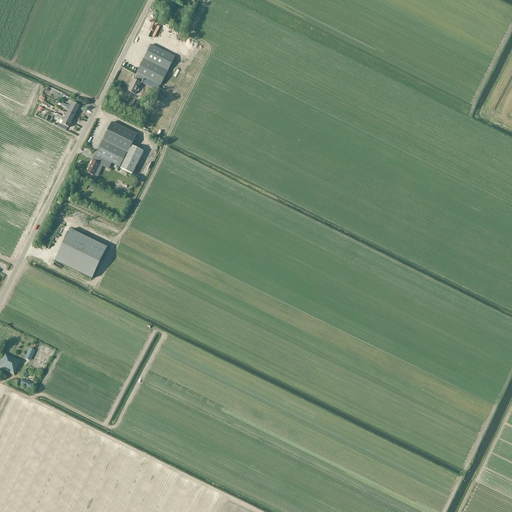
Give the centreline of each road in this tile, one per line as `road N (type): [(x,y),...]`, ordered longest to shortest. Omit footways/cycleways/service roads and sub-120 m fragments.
road 1 (track): [(207,0),(147,125),(165,137),(164,148),(93,281),(51,266),(45,255)]
road 2 (unclassified): [(0,299),(150,0)]
road 3 (track): [(260,511),(0,385)]
